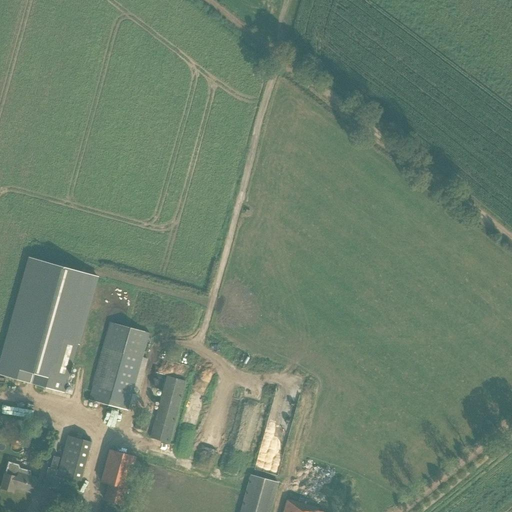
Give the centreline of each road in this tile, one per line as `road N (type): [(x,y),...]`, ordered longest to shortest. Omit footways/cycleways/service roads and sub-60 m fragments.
road 1 (track): [(511,242),(204,0)]
road 2 (track): [(399,511),(511,420)]
